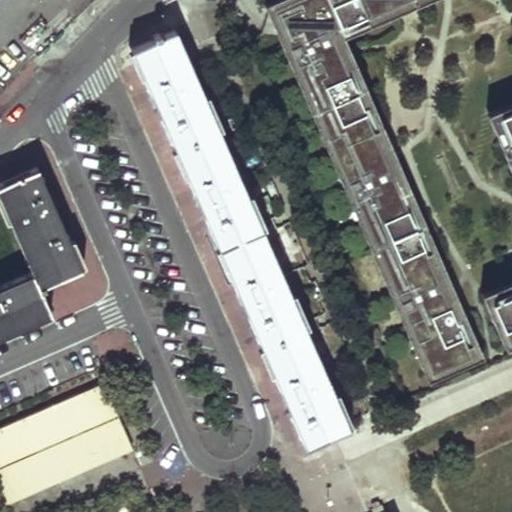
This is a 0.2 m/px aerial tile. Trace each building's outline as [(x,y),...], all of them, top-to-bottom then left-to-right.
[(408,0),(260,0),(425,376),(480,353),(339,30),(408,0)] [(132,49),(305,447),(347,429),(174,31),(132,49)] [(511,95),(487,107),(511,162),(511,278),(484,291),(504,337),(511,333),(511,95)] [(0,511),(0,336),(49,315),(38,288),(80,269),(36,168),(0,183),(0,197),(32,272),(0,285),(0,511)] [(102,384),(0,428),(0,496),(3,504),(131,447),(102,384)] [(384,511),(381,503),(369,508),(371,511),(384,511)]
